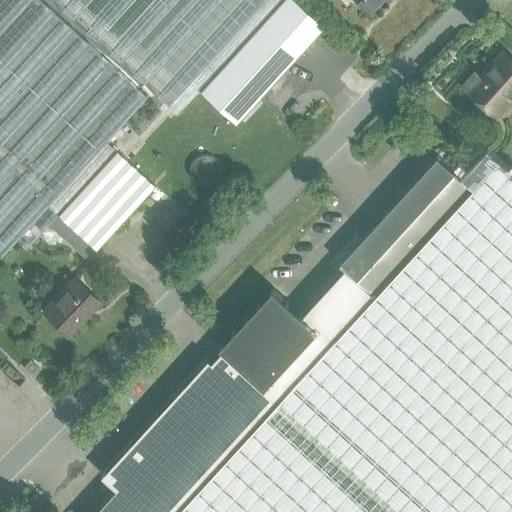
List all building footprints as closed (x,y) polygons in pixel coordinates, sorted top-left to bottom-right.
[(0,0),(0,253),(15,238),(25,247),(47,223),(117,150),(105,140),(145,95),(39,0),(0,0)] [(51,0),(166,104),(176,113),(198,89),(278,0),(51,0)] [(320,26),(291,0),(278,0),(198,89),(231,121),(320,26)] [(356,0),(366,9),(373,0),(356,0)] [(494,117),(511,96),(511,64),(500,53),(478,78),(473,74),(461,87),(494,117)] [(443,151),(460,164),(471,151),(453,137),(443,151)] [(178,511),(511,511),(511,166),(501,156),(491,148),(463,178),(476,189),(377,296),(178,511)] [(86,258),(96,247),(154,183),(117,150),(47,223),(86,258)] [(437,155),(340,262),(377,296),(476,189),(463,178),(437,155)] [(365,285),(346,268),(305,313),(275,286),(222,344),(225,348),(213,361),(210,358),(103,474),(118,488),(95,511),(170,511),(280,395),(346,325),(336,316),(365,285)] [(98,297),(74,275),(43,309),(69,332),(85,315),(83,314),(98,297)] [(39,367),(30,359),(23,367),(32,375),(39,367)]
